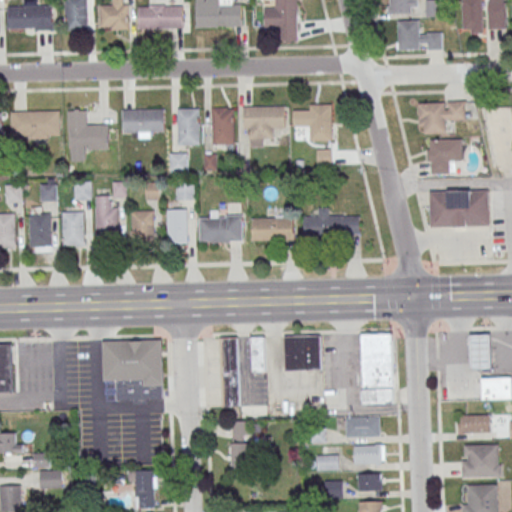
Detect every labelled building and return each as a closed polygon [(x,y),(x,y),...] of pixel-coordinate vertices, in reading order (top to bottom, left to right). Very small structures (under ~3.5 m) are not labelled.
[(65,0),(65,31),(87,31),(87,0),(65,0)] [(100,30),(129,30),(129,0),(110,0),(111,6),(100,6),(100,30)] [(196,0),(233,0),(233,3),(242,2),(242,25),(197,26),(196,0)] [(298,41),(297,0),(274,0),(275,5),(263,5),(264,30),(276,29),(276,41),(298,41)] [(389,0),(390,12),(419,12),(419,0),(389,0)] [(425,0),(426,15),(443,15),(443,0),(425,0)] [(462,0),(463,33),(485,33),(484,0),(462,0)] [(506,28),(506,2),(488,2),(488,28),(506,28)] [(8,5),(56,4),(57,28),(8,29),(8,5)] [(139,5),(183,4),(184,26),(139,27),(139,5)] [(398,50),(443,50),(443,30),(421,30),(421,19),(398,19),(398,50)] [(419,102),(420,134),(448,133),(447,121),(467,120),(466,100),(419,102)] [(310,105),(332,105),(332,141),(310,141),(310,105)] [(242,106),(285,106),(284,139),(264,138),(263,147),(251,148),(249,139),(243,138),(242,106)] [(176,107),(199,107),(199,145),(176,145),(176,107)] [(210,107),(233,107),(234,147),(211,146),(210,107)] [(121,109),(164,109),(164,133),(122,133),(121,109)] [(10,111),(59,110),(59,135),(11,136),(10,111)] [(67,110),(86,110),(86,125),(108,124),(108,149),(84,149),(85,161),(69,160),(67,110)] [(449,174),(449,161),(462,161),(462,139),(429,139),(429,174),(449,174)] [(172,172),(188,172),(187,153),(171,154),(172,172)] [(92,182),(76,182),(76,200),(92,200),(92,182)] [(194,182),(177,182),(177,200),(194,200),(194,182)] [(57,201),(57,183),(40,183),(40,201),(57,201)] [(430,190),(488,189),(489,224),(431,226),(430,190)] [(96,196),(96,237),(117,237),(117,196),(96,196)] [(305,217),(305,237),(360,237),(360,216),(330,216),(330,208),(318,208),(318,217),(305,217)] [(51,247),(51,209),(31,209),(31,247),(51,247)] [(188,243),(188,209),(167,209),(167,243),(188,243)] [(154,239),(154,210),(133,210),(133,239),(154,239)] [(84,211),(64,211),(64,245),(84,245),(84,211)] [(200,242),(243,242),(243,214),(200,214),(200,242)] [(16,216),(0,216),(0,248),(16,249),(16,216)] [(252,218),(252,240),(293,240),(293,218),(252,218)] [(379,362),(377,331),(392,331),(394,361),(379,362)] [(469,331),(491,331),(492,366),(470,366),(469,331)] [(322,334),(284,334),(284,370),(322,370),(322,334)] [(266,336),(251,336),(251,371),(266,371),(266,336)] [(220,337),(221,405),(238,405),(238,337),(220,337)] [(104,341),(164,339),(166,399),(118,400),(118,381),(105,381),(104,341)] [(0,343),(12,343),(14,391),(0,391),(0,343)] [(482,376),(511,375),(511,398),(482,399),(482,376)] [(501,432),(501,414),(459,414),(459,432),(501,432)] [(346,436),(381,436),(381,416),(346,416),(346,436)] [(231,420),(231,468),(250,468),(249,420),(231,420)] [(0,452),(24,452),(24,442),(16,442),(16,432),(0,432),(0,452)] [(354,443),(354,463),(386,463),(386,443),(354,443)] [(502,443),(462,443),(462,475),(502,475),(502,443)] [(51,452),(35,452),(35,467),(51,467),(51,452)] [(339,454),(317,454),(317,468),(339,468),(339,454)] [(62,487),(62,469),(40,469),(40,487),(62,487)] [(136,507),(155,507),(155,469),(136,469),(136,507)] [(359,472),(381,472),(381,489),(359,490),(359,472)] [(342,496),(342,480),(325,480),(325,496),(342,496)] [(463,484),(463,511),(499,511),(499,484),(463,484)] [(22,511),(22,485),(0,485),(0,511),(22,511)] [(360,511),(360,500),(382,500),(382,511),(360,511)]
